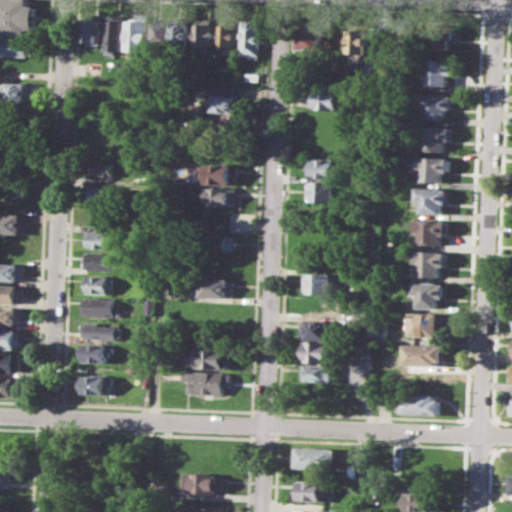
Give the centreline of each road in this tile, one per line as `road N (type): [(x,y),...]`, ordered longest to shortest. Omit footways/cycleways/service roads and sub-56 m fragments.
road 1 (residential): [(477,511),(497,0)]
road 2 (residential): [(48,511),(67,0)]
road 3 (residential): [(0,416),(511,435)]
road 4 (secondary): [(280,0),(262,511)]
